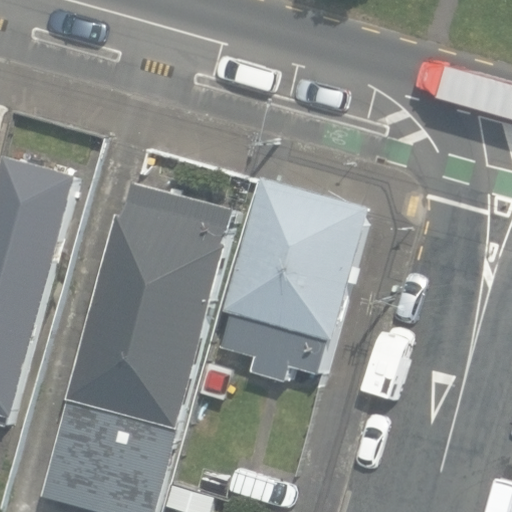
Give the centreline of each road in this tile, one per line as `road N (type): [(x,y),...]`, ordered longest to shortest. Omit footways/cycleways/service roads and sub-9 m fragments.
road 1 (secondary): [(511,114),(141,10)]
road 2 (residential): [(511,222),(433,511)]
